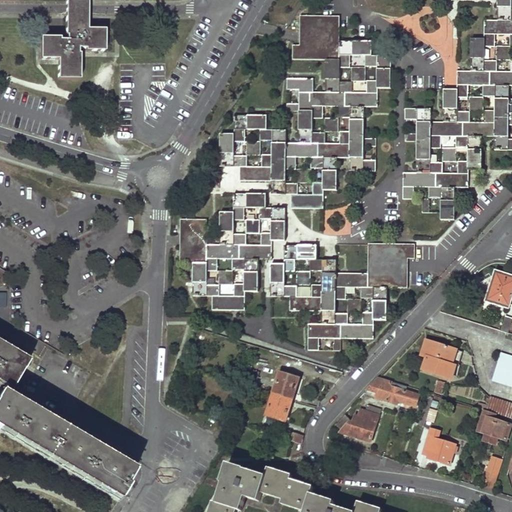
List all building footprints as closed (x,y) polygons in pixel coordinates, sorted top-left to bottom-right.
[(417,133),(404,133),(404,141),(416,141),(416,173),(403,172),(403,199),(413,200),(413,186),(428,186),(428,200),(440,200),(440,220),(455,220),(455,188),(468,188),(469,168),(483,168),(483,136),(495,136),(495,149),(511,149),(511,99),(511,85),(511,0),(498,0),(498,20),(485,20),(485,39),(470,39),(470,71),(458,71),(458,90),(443,90),(443,122),(431,122),(431,109),(404,109),(404,120),(417,120),(417,133)] [(86,3),(65,3),(65,14),(86,15),(86,3)] [(86,30),(86,15),(65,14),(65,36),(67,36),(67,40),(59,40),(59,38),(40,38),(40,59),(57,59),(57,78),(78,79),(78,54),(77,54),(77,48),(85,49),(85,50),(103,51),(104,30),(86,30)] [(326,60),(325,92),(314,92),(314,78),(288,78),(288,89),(300,89),(299,103),(288,103),(287,111),(299,112),(299,142),(285,142),(285,129),(267,129),(267,115),(234,114),(234,133),(219,133),(219,166),(239,166),(239,182),(271,182),(271,195),(289,195),(289,209),(324,209),(324,189),(336,190),(336,158),(349,158),(349,171),(375,172),(375,161),(362,161),(362,147),(376,147),(376,138),(363,138),(363,107),(377,107),(377,88),(391,88),(391,56),(372,56),(372,42),(340,41),(340,15),(299,15),(299,44),(291,44),(291,59),(326,60)] [(316,61),(292,61),(292,71),(316,71),(316,61)] [(284,244),(284,212),(266,212),(266,197),(234,197),(234,214),(220,214),(220,246),(207,246),(207,222),(180,221),(180,265),(193,266),(193,298),(213,298),(213,311),(245,311),(245,294),(259,294),(259,262),(271,262),(271,244),(284,244)] [(416,245),(415,258),(435,258),(435,246),(416,245)] [(373,323),(386,323),(386,291),(406,291),(406,262),(413,262),(414,248),(368,247),(367,278),(335,278),(335,263),(315,263),(316,250),(284,249),(284,267),(271,267),(271,299),(290,300),(290,314),(321,314),(321,327),(308,327),(307,353),(319,353),(319,341),(333,341),(333,353),(340,353),(340,341),(373,341),(373,323)] [(511,294),(511,279),(496,275),(488,300),(508,307),(511,294)] [(511,321),(511,319),(505,317),(500,331),(508,333),(511,321)] [(456,350),(425,341),(420,356),(426,358),(422,370),(451,379),(455,366),(451,365),(456,350)] [(0,386),(1,387),(0,389),(0,432),(116,501),(117,499),(125,485),(123,484),(131,470),(119,463),(91,447),(60,428),(26,408),(6,396),(26,362),(5,350),(0,346),(0,386)] [(511,358),(500,355),(493,380),(511,386),(511,358)] [(258,374),(242,370),(238,381),(254,385),(258,374)] [(280,372),(272,395),(291,401),(299,379),(280,372)] [(379,379),(369,390),(379,393),(380,390),(389,393),(387,401),(397,405),(399,401),(417,406),(420,395),(406,391),(407,388),(379,379)] [(437,382),(434,393),(442,395),(446,384),(437,382)] [(435,395),(432,394),(432,396),(430,396),(421,424),(425,426),(425,425),(435,395)] [(291,401),(272,395),(265,416),(284,422),(291,401)] [(511,404),(490,397),(486,409),(511,417),(511,404)] [(382,409),(369,404),(367,412),(380,416),(382,409)] [(367,412),(362,410),(360,418),(356,417),(354,424),(351,423),(341,432),(350,435),(372,442),(380,416),(367,412)] [(431,410),(427,420),(433,423),(437,412),(431,410)] [(495,415),(484,412),(478,432),(487,435),(497,438),(506,441),(511,425),(494,420),(495,415)] [(439,432),(432,430),(424,453),(429,455),(429,458),(451,464),(457,446),(437,439),(439,432)] [(291,433),(288,442),(299,446),(302,437),(291,433)] [(506,452),(500,450),(493,474),(487,472),(483,487),(492,490),(497,475),(498,476),(506,452)] [(269,476),(228,462),(221,483),(224,484),(217,504),(211,502),(207,511),(235,511),(236,510),(240,511),(242,511),(247,498),(260,502),(264,490),(287,498),(285,502),(308,510),(307,511),(383,511),(385,509),(362,501),(358,511),(357,511),(336,504),(337,501),(313,493),(316,486),(293,478),(294,475),(272,468),(269,476)]
